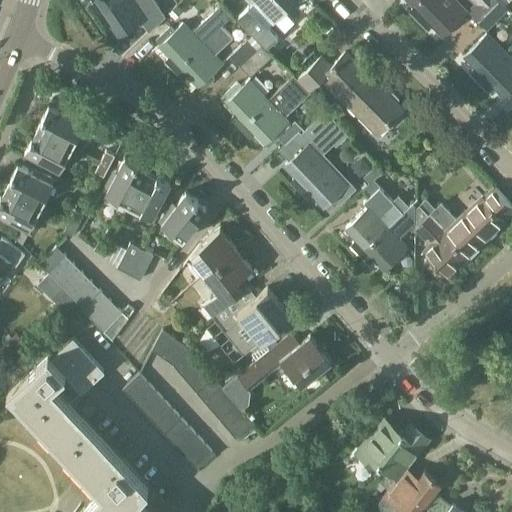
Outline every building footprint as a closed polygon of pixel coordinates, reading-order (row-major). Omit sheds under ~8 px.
[(94,0),(92,2),(99,13),(118,0),(94,0)] [(134,0),(118,0),(99,13),(106,24),(110,21),(119,34),(146,16),(134,0)] [(268,26),(287,7),(294,0),(248,0),(250,1),(235,16),(252,33),(262,43),(266,48),(278,36),(268,26)] [(411,0),(415,3),(411,6),(429,25),(433,22),(443,32),(466,10),(456,0),(411,0)] [(469,10),(477,20),(497,0),(473,0),(476,3),(469,10)] [(499,0),(497,0),(477,20),(486,29),(507,9),(504,5),(499,0)] [(175,67),(221,23),(232,13),(221,2),(191,30),(183,20),(174,28),(170,25),(159,36),(163,39),(160,42),(170,54),(166,57),(175,67)] [(221,23),(175,67),(184,76),(188,72),(199,84),(202,80),(206,84),(214,76),(211,73),(222,62),(214,53),(233,36),(221,23)] [(493,84),(503,95),(511,86),(511,57),(487,32),(464,54),(475,65),(471,68),(490,87),(493,84)] [(262,43),(252,33),(230,54),(240,64),(262,43)] [(251,75),(272,54),(266,48),(262,43),(240,64),(251,75)] [(330,65),(319,54),(295,78),(307,90),(321,76),(377,132),(401,107),(344,50),(330,65)] [(269,99),(241,124),(250,134),(254,130),(265,141),(267,139),(271,142),(280,133),(277,130),(289,119),(285,114),(308,92),(293,76),(269,99)] [(232,114),(241,124),(269,99),(248,78),(240,86),(236,82),(224,94),(228,97),(225,100),(236,111),(232,114)] [(327,108),(336,117),(343,110),(334,100),(327,108)] [(50,104),(38,127),(72,145),(81,127),(98,136),(105,122),(77,108),(73,117),(50,104)] [(312,122),(320,130),(331,120),(323,112),(312,122)] [(351,187),(318,152),(330,141),(320,130),(312,122),(309,120),(284,143),(294,154),(285,163),(296,174),(292,178),(309,196),(313,193),(324,204),(335,194),(339,199),(351,187)] [(72,145),(38,127),(26,150),(48,161),(46,165),(58,171),(72,145)] [(106,150),(100,161),(108,165),(114,154),(106,150)] [(103,190),(129,203),(147,168),(124,157),(112,179),(109,178),(103,190)] [(108,165),(100,161),(95,170),(103,174),(108,165)] [(18,163),(6,186),(41,203),(54,178),(42,172),(41,175),(18,163)] [(375,164),(363,175),(369,181),(369,182),(381,170),(375,164)] [(147,168),(129,203),(155,217),(161,205),(157,203),(169,180),(147,168)] [(41,203),(6,186),(0,197),(0,211),(17,220),(15,223),(31,232),(45,206),(41,203)] [(396,218),(403,211),(396,204),(394,201),(380,186),(363,201),(367,205),(346,226),(356,237),(352,241),(361,250),(388,224),(389,225),(396,218)] [(441,200),(428,213),(469,258),(479,249),(476,246),(504,219),(503,217),(511,208),(511,204),(494,186),(483,196),(482,195),(457,218),(441,200)] [(159,220),(183,238),(206,207),(186,191),(170,211),(167,209),(159,220)] [(388,224),(361,250),(370,260),(374,256),(384,267),(408,245),(400,236),(416,221),(415,220),(415,200),(403,211),(396,218),(389,225),(388,224)] [(469,258),(428,213),(419,204),(416,206),(416,226),(415,227),(431,243),(424,250),(434,261),(428,266),(437,275),(442,270),(446,273),(457,263),(460,267),(469,258)] [(75,209),(70,218),(78,223),(83,213),(75,209)] [(78,223),(70,218),(64,229),(72,234),(78,223)] [(192,259),(203,273),(236,246),(220,227),(199,243),(204,249),(192,259)] [(16,264),(25,252),(2,236),(0,238),(0,276),(11,261),(16,264)] [(94,248),(103,252),(108,242),(100,238),(94,248)] [(129,272),(142,247),(130,241),(117,266),(129,272)] [(65,253),(56,244),(40,261),(48,270),(65,253)] [(205,303),(213,313),(236,295),(248,285),(240,275),(251,266),(236,246),(203,273),(219,292),(205,303)] [(142,247),(129,272),(140,278),(153,253),(142,247)] [(65,253),(48,270),(57,279),(74,262),(65,253)] [(74,262),(57,279),(66,288),(83,271),(74,262)] [(48,271),(37,282),(51,296),(62,285),(48,271)] [(83,271),(66,288),(75,296),(91,279),(83,271)] [(81,306),(82,307),(100,288),(91,279),(75,296),(83,305),(81,306)] [(243,316),(248,322),(277,299),(267,286),(244,305),(236,295),(213,313),(226,329),(229,326),(243,316)] [(100,288),(82,307),(103,328),(122,310),(100,288)] [(290,315),(277,299),(248,322),(243,316),(229,326),(246,348),(259,338),(260,340),(290,315)] [(162,355),(173,336),(162,329),(152,348),(162,355)] [(288,333),(237,374),(246,385),(280,357),(301,383),(331,359),(310,333),(297,344),(288,333)] [(156,511),(166,500),(148,487),(148,486),(52,383),(65,372),(82,390),(104,369),(73,335),(51,356),(48,352),(0,397),(94,498),(81,511),(156,511)] [(172,362),(184,344),(173,336),(162,355),(172,362)] [(180,371),(194,352),(192,350),(184,344),(172,362),(173,362),(180,371)] [(188,381),(202,362),(194,352),(180,371),(188,381)] [(196,390),(211,372),(202,362),(188,381),(196,390)] [(131,396),(148,380),(140,371),(123,387),(131,396)] [(219,382),(211,372),(196,390),(204,399),(219,382)] [(139,405),(156,389),(148,380),(131,396),(139,405)] [(204,399),(212,409),(228,392),(219,382),(204,399)] [(147,413),(165,398),(156,389),(139,405),(147,413)] [(212,409),(220,418),(236,402),(228,392),(212,409)] [(156,422),(173,407),(165,398),(147,413),(156,422)] [(220,418),(228,427),(245,412),(236,402),(220,418)] [(182,416),(173,407),(156,422),(164,431),(182,416)] [(245,412),(228,427),(236,437),(253,422),(245,412)] [(190,426),(182,416),(164,431),(172,440),(190,426)] [(380,462),(398,476),(409,469),(404,465),(427,436),(410,422),(402,431),(384,416),(357,449),(377,466),(380,462)] [(190,426),(172,440),(181,449),(198,435),(190,426)] [(181,449),(189,458),(207,444),(198,435),(181,449)] [(207,444),(189,458),(197,467),(215,453),(207,444)] [(430,511),(441,499),(432,492),(440,482),(423,469),(418,476),(409,469),(398,476),(379,500),(379,506),(386,511),(392,511),(397,505),(406,511),(430,511)] [(441,499),(430,511),(464,511),(452,502),(450,506),(441,499)]
